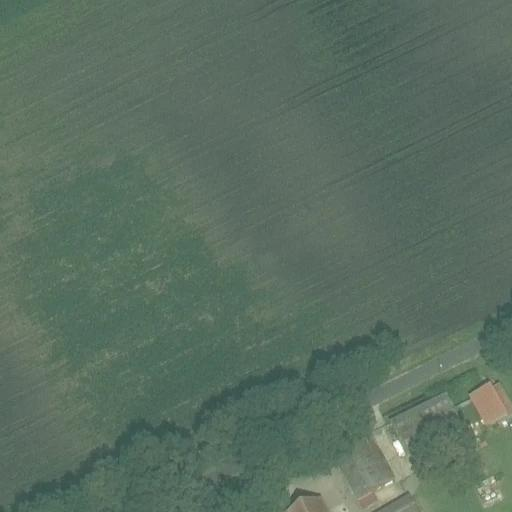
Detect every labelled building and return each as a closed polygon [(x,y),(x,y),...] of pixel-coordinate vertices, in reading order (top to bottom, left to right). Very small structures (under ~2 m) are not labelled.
[(511,401),(502,384),(472,401),(491,434),(511,421),(511,401)] [(450,396),(389,424),(409,467),(470,439),(450,396)] [(344,475),(364,511),(367,511),(402,493),(381,454),(344,475)] [(287,511),(335,511),(327,494),(287,511)] [(418,511),(412,500),(388,511),(418,511)]
